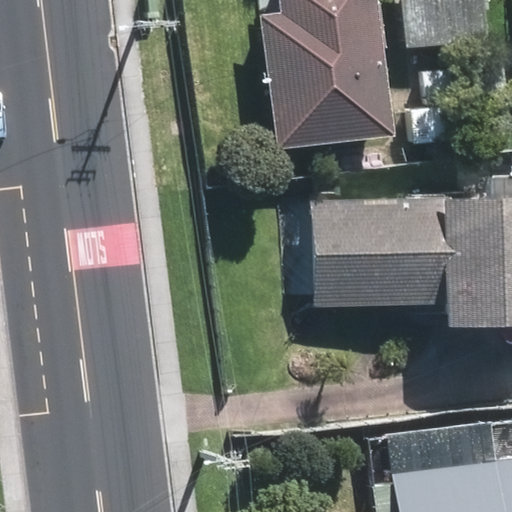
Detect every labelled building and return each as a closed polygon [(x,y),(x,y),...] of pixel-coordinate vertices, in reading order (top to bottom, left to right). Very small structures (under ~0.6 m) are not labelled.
[(367,0),(281,0),(283,15),(261,17),(276,143),(384,130),(367,0)] [(479,0),(403,0),(409,44),(484,35),(479,0)] [(511,197),(444,199),(446,314),(511,312),(511,197)] [(419,198),(309,200),(310,298),(421,297),(419,198)] [(511,511),(511,461),(378,478),(382,511),(511,511)]
